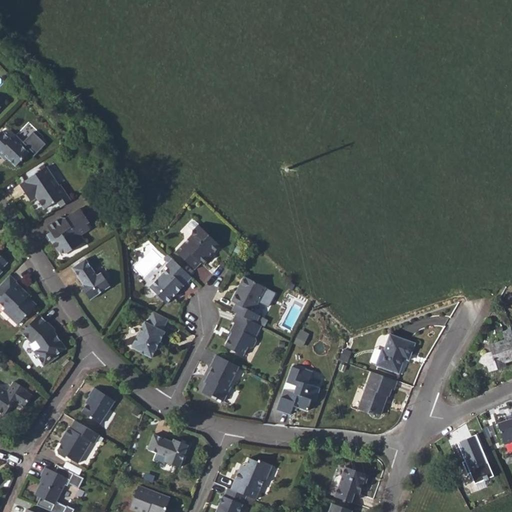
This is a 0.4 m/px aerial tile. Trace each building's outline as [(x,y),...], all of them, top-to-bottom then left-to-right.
[(14,138),(12,140),(3,131),(0,133),(0,152),(1,152),(7,158),(16,166),(29,152),(21,144),(14,138)] [(14,138),(21,144),(23,142),(17,135),(14,138)] [(49,179),(43,169),(15,187),(22,196),(25,194),(30,202),(36,198),(44,210),(56,201),(60,208),(67,203),(56,187),(53,189),(47,180),(49,179)] [(87,224),(90,222),(80,208),(65,218),(60,216),(46,226),(50,231),(54,238),(50,240),(58,252),(66,254),(79,245),(75,239),(81,235),(91,229),(87,224)] [(192,221),(190,222),(189,224),(189,226),(193,230),(192,235),(175,252),(195,270),(201,263),(203,265),(211,256),(210,255),(213,253),(220,246),(194,221),(192,221)] [(46,234),(50,240),(54,238),(50,231),(46,234)] [(75,239),(79,245),(85,241),(81,235),(75,239)] [(101,273),(97,276),(86,259),(73,268),(84,284),(86,288),(83,290),(90,300),(111,286),(101,273)] [(172,259),(160,271),(160,276),(149,287),(166,304),(184,285),(180,282),(188,273),(172,259)] [(180,282),(184,285),(192,277),(188,273),(180,282)] [(27,297),(26,298),(23,295),(26,292),(15,283),(16,282),(9,275),(0,284),(0,303),(5,308),(2,310),(17,325),(36,305),(27,297)] [(253,312),(266,287),(244,276),(239,286),(241,287),(238,294),(235,292),(231,301),(235,303),(231,310),(236,313),(256,323),(260,315),(253,312)] [(153,311),(147,322),(144,321),(131,347),(152,358),(165,332),(163,330),(169,319),(153,311)] [(236,313),(232,322),(234,323),(230,330),(231,333),(224,346),(243,356),(247,347),(250,348),(253,347),(256,341),(255,338),(261,326),(256,323),(236,313)] [(54,331),(53,332),(50,328),(47,327),(47,325),(49,324),(39,315),(22,333),(32,342),(30,345),(34,351),(44,366),(59,356),(58,355),(66,348),(54,331)] [(511,360),(511,332),(511,329),(502,332),(504,340),(489,345),(491,351),(483,354),(479,362),(487,366),(489,372),(498,369),(497,365),(505,363),(511,360)] [(390,334),(384,350),(382,356),(385,357),(381,367),(399,373),(404,358),(407,351),(411,353),(415,343),(390,334)] [(216,355),(210,367),(212,367),(207,377),(209,378),(202,392),(216,400),(217,398),(223,402),(231,387),(229,386),(239,366),(216,355)] [(376,365),(381,367),(385,357),(382,356),(379,355),(376,365)] [(308,384),(313,372),(300,367),(299,369),(292,367),(286,382),(296,386),(294,393),(284,389),(277,410),(290,414),(292,409),(293,406),(298,407),(307,411),(311,399),(315,401),(320,388),(308,384)] [(372,372),(358,409),(368,413),(369,411),(380,415),(385,402),(384,401),(386,395),(388,396),(391,389),(394,390),(397,381),(372,372)] [(0,386),(0,412),(4,415),(14,400),(24,407),(32,395),(26,391),(27,389),(14,381),(8,391),(0,386)] [(94,387),(89,396),(91,397),(82,412),(100,424),(115,400),(94,387)] [(504,445),(511,442),(511,418),(497,423),(504,445)] [(77,463),(91,441),(94,443),(99,435),(74,420),(70,428),(68,427),(61,439),(63,440),(57,450),(58,454),(65,458),(68,457),(77,463)] [(178,441),(177,444),(173,442),(153,434),(147,449),(167,456),(165,462),(179,467),(188,445),(178,441)] [(475,484),(494,476),(476,434),(457,442),(465,460),(462,462),(467,474),(470,473),(475,484)] [(238,470),(231,489),(246,495),(256,499),(264,479),(266,480),(272,465),(259,459),(258,461),(249,458),(245,466),(243,465),(241,471),(238,470)] [(71,479),(69,483),(79,488),(84,478),(61,466),(57,473),(71,479)] [(345,466),(342,476),(339,475),(335,478),(334,481),(335,485),(338,486),(335,496),(351,502),(355,493),(359,494),(364,482),(366,483),(369,475),(345,466)] [(69,483),(71,479),(57,473),(45,467),(41,476),(43,477),(34,495),(41,497),(55,504),(57,501),(65,485),(68,486),(69,483)] [(138,486),(130,509),(138,511),(147,511),(149,509),(156,511),(164,511),(170,498),(138,486)] [(227,487),(224,496),(222,495),(218,505),(219,507),(218,510),(216,511),(215,511),(239,511),(246,495),(231,489),(227,487)] [(55,504),(41,497),(37,505),(53,511),(73,511),(75,509),(67,505),(67,506),(57,501),(55,504)] [(332,503),(328,511),(351,511),(352,510),(332,503)]
